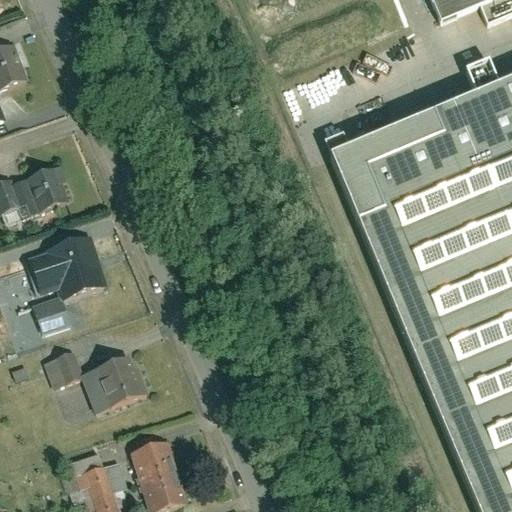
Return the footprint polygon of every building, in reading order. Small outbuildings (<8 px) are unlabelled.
[(511,0),(430,0),(443,30),(511,0)] [(18,47),(0,54),(0,96),(35,84),(18,47)] [(511,511),(511,86),(333,161),(479,511),(511,511)] [(341,139),(323,145),(328,157),(345,150),(341,139)] [(75,203),(61,170),(33,181),(43,213),(75,203)] [(69,303),(114,288),(96,237),(33,261),(47,295),(33,299),(42,324),(73,314),(69,303)] [(74,354),(44,366),(54,393),(84,381),(74,354)] [(153,398),(136,359),(103,370),(120,410),(153,398)] [(173,444),(136,456),(146,488),(186,477),(173,444)] [(73,508),(85,505),(86,511),(116,511),(113,495),(126,492),(120,465),(103,470),(100,458),(62,467),(73,508)] [(172,511),(192,506),(186,477),(146,488),(152,511),(172,511)]
